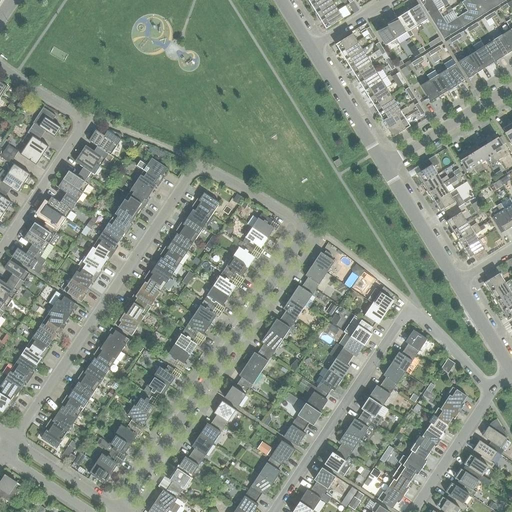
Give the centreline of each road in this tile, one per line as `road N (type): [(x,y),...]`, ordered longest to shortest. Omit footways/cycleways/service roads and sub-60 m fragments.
road 1 (residential): [(118,510),(306,227),(196,164)]
road 2 (residential): [(12,440),(196,164)]
road 3 (residential): [(0,248),(87,115),(0,66)]
road 4 (residential): [(271,511),(409,306)]
road 5 (residential): [(384,166),(511,87)]
road 6 (residential): [(410,511),(490,390)]
road 7 (tertiary): [(384,166),(312,48)]
road 8 (tertiary): [(457,282),(384,166)]
road 9 (residential): [(118,510),(12,440)]
